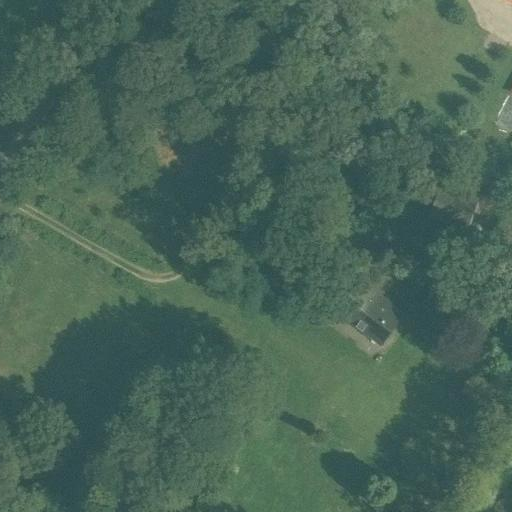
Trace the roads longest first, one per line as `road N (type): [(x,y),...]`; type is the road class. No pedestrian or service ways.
road 1 (track): [(0,193),(165,287),(178,282),(232,204),(344,0)]
road 2 (track): [(232,204),(511,289)]
road 3 (unclassified): [(0,176),(63,64),(138,0)]
